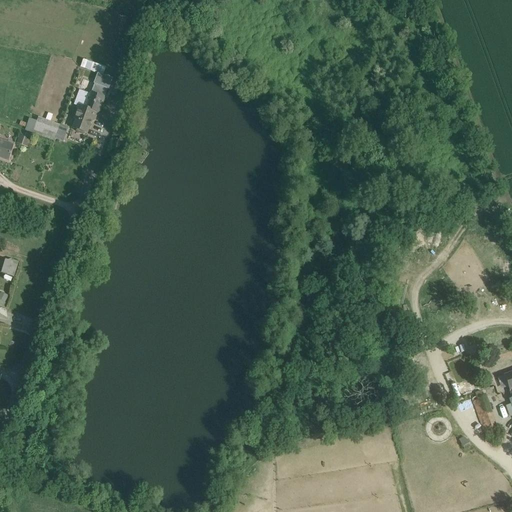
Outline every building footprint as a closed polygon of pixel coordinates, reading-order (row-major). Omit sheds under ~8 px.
[(84,80),(82,86),(91,89),(93,82),(84,80)] [(94,86),(90,95),(79,91),(74,106),(78,107),(74,118),(76,121),(78,122),(75,130),(76,130),(76,132),(83,135),(84,133),(87,134),(89,127),(91,126),(90,124),(92,119),(96,117),(97,114),(99,115),(105,99),(100,97),(103,90),(94,86)] [(28,118),(25,132),(54,139),(64,141),(67,126),(36,118),(36,120),(28,118)] [(17,144),(26,146),(29,134),(20,132),(17,144)] [(15,147),(0,141),(0,158),(9,162),(15,147)] [(22,218),(11,213),(8,222),(18,226),(22,218)] [(18,278),(21,262),(3,259),(0,274),(18,278)] [(1,292),(0,294),(0,306),(2,308),(9,296),(1,292)] [(498,431),(485,395),(472,399),(485,436),(498,431)]
